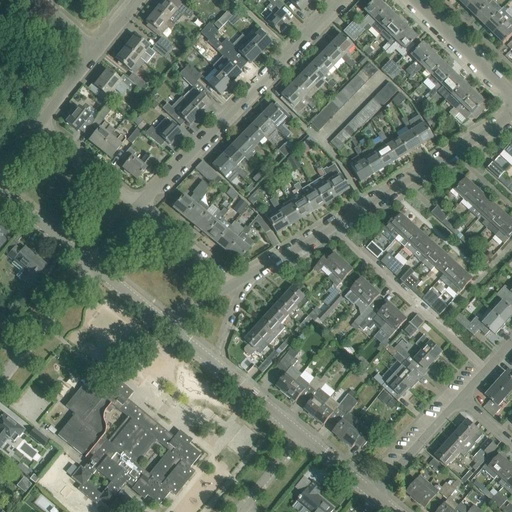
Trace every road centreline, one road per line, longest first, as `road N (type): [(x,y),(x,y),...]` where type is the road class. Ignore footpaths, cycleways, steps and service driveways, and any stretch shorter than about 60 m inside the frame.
road 1 (residential): [(140,205),(347,0)]
road 2 (residential): [(332,228),(502,126),(511,110)]
road 3 (residential): [(486,370),(332,228)]
road 4 (tertiary): [(300,437),(162,324)]
road 5 (residential): [(0,379),(91,265)]
road 6 (residential): [(511,98),(412,0)]
road 7 (residential): [(140,205),(37,122)]
road 8 (residential): [(373,496),(460,399)]
road 9 (residential): [(233,287),(140,205)]
